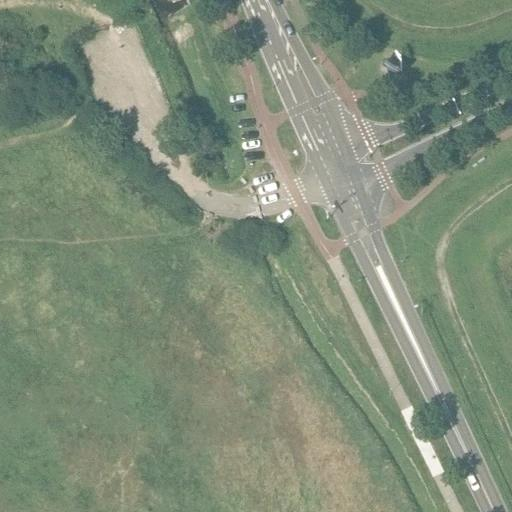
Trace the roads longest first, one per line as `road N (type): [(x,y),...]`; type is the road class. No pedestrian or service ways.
road 1 (secondary): [(491,511),(336,174)]
road 2 (secondary): [(511,77),(367,140),(336,174)]
road 3 (secondary): [(336,174),(256,0)]
road 4 (secondary): [(336,174),(380,170),(511,106)]
road 5 (track): [(511,16),(425,35),(362,0)]
